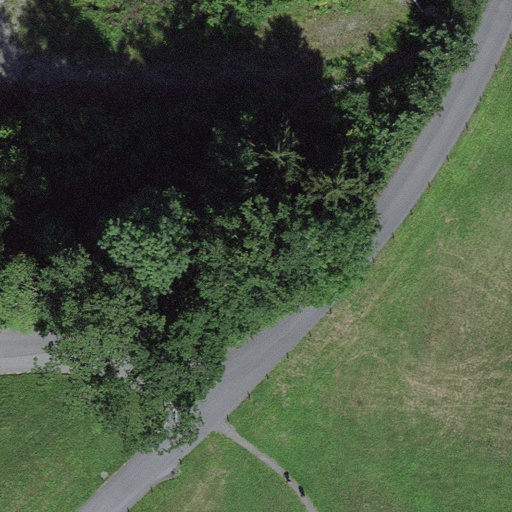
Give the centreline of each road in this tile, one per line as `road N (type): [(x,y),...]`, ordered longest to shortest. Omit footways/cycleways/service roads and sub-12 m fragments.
road 1 (residential): [(495,0),(425,164),(359,254),(219,400)]
road 2 (track): [(169,79),(352,40),(404,0)]
road 3 (residential): [(219,400),(152,362),(113,353),(0,351)]
road 4 (residential): [(219,400),(104,511)]
